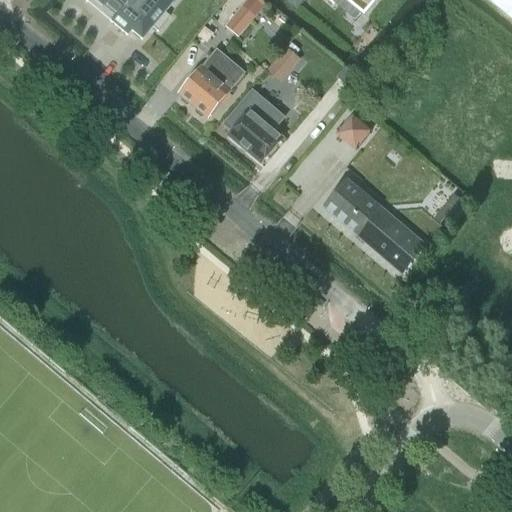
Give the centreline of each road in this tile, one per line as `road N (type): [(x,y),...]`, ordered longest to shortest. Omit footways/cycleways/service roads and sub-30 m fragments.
road 1 (unclassified): [(439,419),(431,385),(414,361),(0,14)]
road 2 (tertiary): [(354,511),(439,419)]
